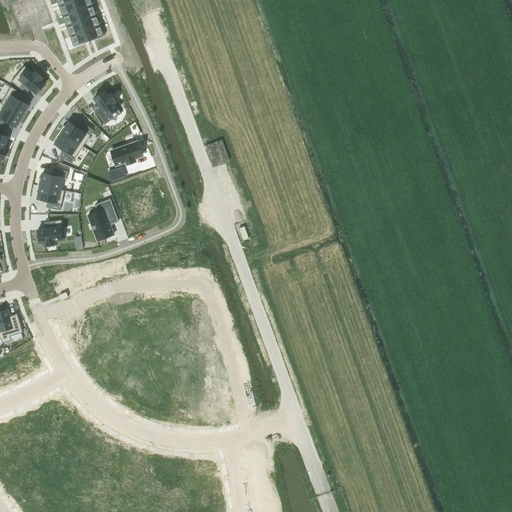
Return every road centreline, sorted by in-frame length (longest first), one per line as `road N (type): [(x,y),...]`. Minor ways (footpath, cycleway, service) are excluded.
road 1 (residential): [(37,317),(102,292),(206,284),(249,435),(232,440)]
road 2 (residential): [(21,268),(106,255),(180,219),(114,61)]
road 3 (residential): [(67,379),(130,428),(182,442),(232,440)]
